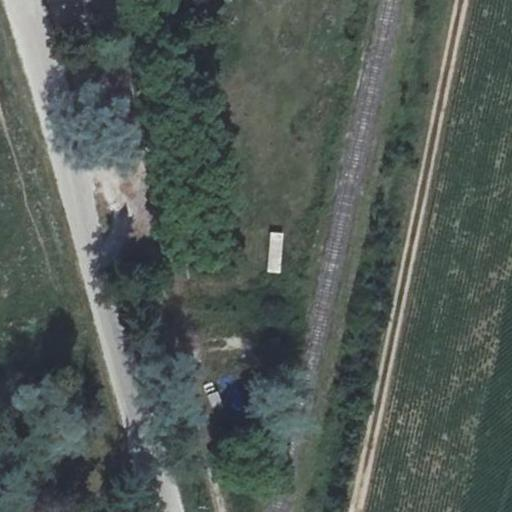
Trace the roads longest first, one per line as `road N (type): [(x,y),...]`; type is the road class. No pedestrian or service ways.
road 1 (track): [(358,511),(464,0)]
road 2 (unknown): [(156,511),(0,20)]
